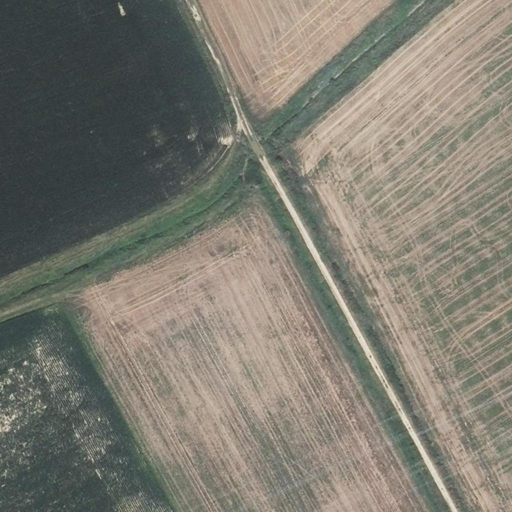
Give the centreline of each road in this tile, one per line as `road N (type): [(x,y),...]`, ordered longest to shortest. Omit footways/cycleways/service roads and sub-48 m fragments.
road 1 (track): [(184,0),(245,133),(455,511)]
road 2 (track): [(249,140),(204,197),(58,266)]
